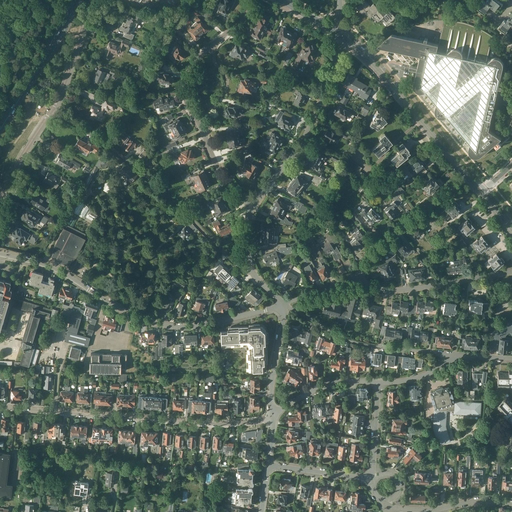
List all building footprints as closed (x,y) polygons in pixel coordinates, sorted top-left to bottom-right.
[(225,15),(228,7),(231,8),(234,0),(220,0),(218,6),(220,6),(217,13),(221,14),(224,15),(225,15)] [(370,7),(369,6),(367,4),(368,3),(365,0),(364,0),(360,4),(360,5),(357,7),(359,10),(358,11),(362,15),(364,12),(365,12),(366,11),(365,11),(368,9),(367,9),(370,7)] [(485,14),(491,7),(497,12),(503,4),(497,0),(486,0),(485,2),(483,1),(477,8),(485,14)] [(373,16),(374,15),(376,13),(376,12),(378,10),(376,7),(373,3),(369,6),(370,7),(367,9),(368,9),(365,11),(366,11),(367,13),(366,14),(370,18),(373,15),(373,16)] [(381,19),(382,18),(384,16),(386,14),(386,13),(384,11),(384,10),(381,7),(378,10),(376,12),(376,13),(374,15),(375,17),(375,18),(378,22),(381,19)] [(400,12),(404,17),(409,13),(404,8),(400,12)] [(390,10),(386,13),(386,14),(384,16),(382,18),(384,20),(383,21),(386,25),(389,22),(391,21),(390,21),(393,19),(393,18),(394,17),(392,14),(390,10)] [(126,23),(133,26),(137,28),(140,21),(144,22),(146,17),(137,13),(135,18),(129,16),(126,23)] [(255,26),(255,27),(259,29),(259,28),(264,30),(264,31),(268,33),(268,35),(270,36),(273,31),(270,29),(264,27),(265,26),(266,27),(268,23),(267,22),(268,19),(267,18),(268,16),(265,15),(264,16),(259,14),(258,14),(256,18),(258,19),(254,26),(255,26)] [(508,18),(507,20),(506,21),(504,19),(498,27),(506,33),(511,25),(511,15),(510,18),(508,18)] [(194,25),(202,34),(205,32),(209,28),(204,22),(203,23),(198,17),(195,20),(197,22),(194,25)] [(378,46),(383,47),(420,56),(418,66),(410,65),(409,68),(417,70),(416,73),(414,83),(414,84),(414,85),(414,86),(414,87),(415,88),(415,89),(416,90),(417,91),(418,91),(419,92),(420,92),(421,92),(422,92),(423,92),(424,92),(425,91),(426,91),(437,104),(436,109),(435,109),(435,110),(435,111),(436,111),(436,112),(436,113),(436,114),(437,114),(437,115),(438,116),(439,116),(439,117),(440,117),(441,117),(442,117),(442,118),(443,118),(444,118),(444,117),(445,117),(446,117),(447,117),(447,116),(470,143),(469,148),(469,149),(469,150),(469,151),(469,152),(470,153),(470,154),(471,155),(472,156),(473,156),(474,157),(475,157),(476,157),(477,157),(478,157),(479,157),(480,157),(480,156),(481,155),(495,144),(497,146),(499,144),(497,142),(502,138),(489,130),(498,88),(501,89),(502,86),(499,85),(503,67),(503,66),(503,65),(503,64),(503,63),(503,62),(502,62),(502,61),(502,60),(501,60),(500,59),(499,58),(498,58),(497,58),(496,58),(495,58),(494,58),(493,58),(492,59),(491,59),(487,63),(486,62),(492,36),(489,34),(488,33),(486,32),(483,30),(481,29),(478,28),(476,27),(472,25),(470,25),(468,24),(465,23),(461,22),(458,21),(455,21),(453,20),(450,20),(444,19),(439,44),(427,42),(428,39),(425,38),(424,41),(392,34),(390,35),(388,37),(386,39),(384,40),(381,43),(379,44),(378,46)] [(126,23),(122,22),(119,29),(127,32),(125,37),(132,40),(134,35),(130,33),(133,26),(126,23)] [(202,34),(194,25),(191,27),(189,25),(186,27),(191,33),(190,34),(195,40),(199,37),(202,34)] [(283,42),(290,31),(287,30),(285,29),(286,29),(286,28),(286,27),(285,27),(285,26),(284,26),(283,26),(283,27),(282,27),(279,32),(280,32),(275,41),(276,41),(275,43),(278,45),(280,40),(283,42)] [(259,29),(255,27),(253,30),(249,28),(247,33),(252,35),(252,36),(256,38),(257,37),(260,39),(262,34),(263,34),(264,31),(264,30),(259,28),(259,29)] [(290,31),(283,42),(287,44),(286,47),(285,49),(288,50),(294,40),(297,35),(297,34),(297,33),(296,33),(296,32),(295,32),(294,32),(294,33),(293,34),(292,33),(290,31)] [(110,42),(106,50),(103,59),(108,61),(111,52),(112,52),(113,53),(115,54),(116,54),(117,54),(119,51),(122,52),(124,45),(129,47),(131,44),(122,40),(120,46),(110,42)] [(176,44),(175,46),(172,50),(174,51),(171,56),(170,57),(170,58),(171,58),(171,59),(172,59),(173,59),(174,59),(175,57),(176,57),(180,59),(180,58),(181,59),(185,53),(184,53),(185,52),(183,51),(179,48),(181,47),(176,44)] [(263,52),(265,48),(257,44),(255,47),(263,52)] [(301,50),(292,66),(298,69),(304,59),(306,60),(310,62),(313,58),(314,58),(315,58),(316,57),(316,56),(316,55),(316,54),(315,54),(317,50),(316,48),(315,48),(315,47),(312,45),(311,46),(308,44),(306,48),(305,47),(304,50),(303,50),(303,51),(301,50)] [(236,45),(231,52),(231,53),(230,55),(233,57),(234,56),(235,55),(243,60),(246,54),(249,55),(251,52),(245,48),(239,45),(238,46),(236,45)] [(290,51),(283,61),(287,63),(293,53),(290,51)] [(98,70),(94,80),(96,81),(96,82),(98,83),(98,82),(105,85),(107,81),(103,79),(104,76),(108,78),(110,74),(102,71),(102,70),(100,69),(99,70),(98,70)] [(165,82),(173,83),(174,80),(171,79),(172,77),(169,76),(170,74),(162,73),(162,75),(158,75),(157,78),(162,79),(161,84),(165,84),(165,82)] [(349,74),(343,84),(347,86),(348,85),(350,86),(350,87),(354,89),(358,81),(354,79),(355,78),(349,74)] [(245,79),(244,81),(241,80),(240,84),(239,84),(238,88),(239,89),(242,90),(241,93),(245,94),(245,92),(251,93),(252,86),(258,87),(259,83),(248,81),(249,80),(245,79)] [(358,81),(354,89),(358,91),(357,92),(360,93),(360,94),(359,97),(365,100),(366,98),(369,93),(370,90),(367,88),(367,86),(365,85),(360,82),(358,81)] [(306,94),(298,91),(294,103),(295,104),(295,105),(299,106),(300,105),(301,106),(306,94)] [(161,98),(161,97),(161,96),(160,96),(159,96),(158,96),(158,97),(157,97),(157,98),(153,99),(153,100),(155,108),(160,107),(161,109),(163,108),(163,110),(167,109),(167,108),(174,106),(172,100),(171,101),(170,98),(162,100),(162,98),(161,98)] [(343,96),(340,102),(345,105),(348,99),(343,96)] [(93,112),(91,116),(89,119),(94,121),(96,118),(103,121),(105,117),(102,116),(105,109),(108,111),(109,108),(114,110),(116,105),(105,100),(102,107),(103,108),(102,110),(95,107),(92,107),(91,110),(93,112)] [(364,105),(361,110),(364,112),(363,114),(368,117),(371,110),(369,109),(370,108),(364,105)] [(238,108),(228,106),(227,110),(226,110),(226,111),(225,110),(225,111),(224,111),(223,111),(223,112),(223,113),(224,113),(224,114),(225,114),(225,115),(226,115),(226,116),(231,117),(231,116),(237,117),(237,116),(237,115),(238,113),(237,113),(237,112),(242,113),(243,109),(238,108)] [(336,110),(334,113),(341,117),(341,118),(341,119),(341,120),(342,121),(343,121),(344,121),(344,120),(345,119),(347,116),(352,119),(354,115),(347,111),(339,106),(337,110),(336,110)] [(369,124),(377,129),(378,130),(378,129),(378,128),(387,121),(386,121),(381,114),(382,114),(382,113),(377,110),(375,114),(372,118),(369,124)] [(292,116),(285,111),(284,113),(280,111),(278,115),(281,117),(278,122),(279,122),(278,124),(284,127),(285,126),(289,128),(289,127),(290,127),(292,124),(291,123),(292,122),(289,121),(288,120),(289,118),(290,119),(292,116)] [(171,128),(173,131),(182,126),(183,124),(182,123),(181,123),(178,119),(174,122),(173,121),(171,122),(170,121),(162,125),(165,131),(168,129),(171,128)] [(182,126),(173,131),(175,135),(172,137),(173,140),(181,135),(181,136),(186,133),(184,129),(185,128),(184,126),(183,127),(182,126)] [(232,131),(227,132),(227,137),(227,138),(227,140),(228,140),(239,139),(238,134),(241,133),(241,130),(232,131)] [(324,135),(324,136),(327,139),(332,142),(334,143),(340,134),(336,132),(335,133),(331,131),(330,133),(327,131),(326,132),(325,132),(324,132),(324,133),(323,133),(324,134),(324,135)] [(279,146),(280,146),(283,140),(280,138),(281,137),(280,137),(272,132),(269,136),(271,137),(269,140),(278,146),(279,146)] [(353,138),(342,132),(340,135),(352,141),(353,138)] [(125,133),(120,139),(124,141),(121,145),(125,148),(124,148),(128,151),(129,149),(131,150),(132,149),(131,148),(133,146),(136,148),(139,144),(135,141),(134,142),(130,140),(127,138),(129,135),(125,133)] [(381,141),(372,149),(375,152),(378,155),(377,156),(378,156),(389,147),(388,146),(392,143),(389,139),(385,134),(384,133),(380,136),(381,137),(379,138),(378,138),(379,139),(379,138),(381,141)] [(75,146),(87,153),(90,148),(93,150),(92,151),(95,153),(99,147),(88,141),(87,143),(79,139),(75,146)] [(228,140),(228,141),(227,142),(228,144),(229,144),(230,148),(235,147),(236,147),(244,145),(243,142),(239,143),(239,139),(228,140)] [(278,146),(269,140),(268,143),(265,141),(261,148),(261,149),(261,150),(261,151),(262,151),(263,152),(264,151),(265,151),(266,149),(273,154),(274,152),(275,152),(278,146)] [(409,150),(403,143),(397,148),(399,151),(390,159),(393,162),(394,162),(396,166),(408,157),(407,156),(410,153),(408,151),(409,150)] [(174,152),(172,148),(162,153),(163,156),(174,152)] [(194,154),(193,154),(191,150),(189,151),(188,149),(181,152),(182,154),(176,157),(178,160),(180,159),(182,163),(185,162),(186,162),(187,162),(188,161),(195,157),(196,157),(196,156),(196,155),(196,154),(195,154),(194,154)] [(144,163),(148,158),(146,157),(148,153),(144,150),(141,154),(140,154),(138,157),(143,160),(142,161),(144,163)] [(312,156),(311,157),(321,163),(323,160),(325,161),(327,158),(321,154),(322,154),(320,153),(315,150),(313,154),(312,153),(311,155),(312,156)] [(59,154),(54,162),(68,170),(71,164),(78,168),(80,165),(70,158),(69,160),(59,154)] [(311,157),(311,158),(309,157),(308,159),(309,160),(307,164),(311,167),(311,166),(313,168),(313,167),(319,171),(320,171),(321,171),(322,169),(321,168),(319,167),(321,163),(311,157)] [(96,166),(99,168),(118,165),(117,161),(105,163),(100,158),(95,166),(96,166)] [(238,169),(239,170),(238,171),(244,175),(245,174),(251,164),(248,163),(249,160),(246,158),(242,166),(240,165),(239,166),(240,166),(238,169)] [(417,158),(406,167),(408,169),(412,167),(414,169),(414,168),(416,171),(423,166),(423,165),(423,164),(422,162),(420,162),(417,158)] [(251,164),(245,174),(246,175),(248,176),(253,179),(255,175),(254,174),(257,167),(251,164)] [(131,182),(132,181),(137,176),(124,165),(119,172),(131,182)] [(353,174),(355,177),(360,171),(362,168),(358,166),(353,174)] [(82,187),(80,191),(82,192),(83,193),(96,172),(93,170),(92,170),(82,187)] [(203,171),(191,177),(190,176),(188,177),(190,181),(192,180),(194,184),(196,183),(207,178),(206,177),(207,177),(206,174),(205,175),(203,171)] [(43,181),(56,188),(61,180),(66,183),(68,180),(62,176),(60,179),(48,172),(43,181)] [(358,180),(360,183),(366,175),(363,173),(358,180)] [(322,179),(315,175),(312,181),(319,185),(322,179)] [(360,183),(363,186),(370,178),(366,175),(360,183)] [(292,182),(302,190),(305,186),(306,187),(308,184),(300,177),(298,176),(295,178),(294,178),(292,181),(292,182)] [(426,189),(436,180),(434,177),(432,177),(431,178),(430,178),(428,177),(421,183),(426,189)] [(207,179),(207,178),(196,183),(198,187),(196,188),(197,191),(210,185),(208,181),(209,181),(208,178),(207,179)] [(436,180),(426,189),(431,194),(438,188),(436,186),(437,185),(438,184),(439,182),(436,180)] [(302,190),(292,182),(291,182),(289,184),(290,185),(287,188),(289,190),(289,191),(297,197),(300,194),(298,193),(302,190)] [(400,187),(392,195),(395,199),(405,191),(400,187)] [(46,202),(35,196),(31,202),(42,209),(44,206),(47,208),(49,204),(51,206),(53,202),(48,199),(46,202)] [(211,205),(213,208),(223,204),(221,200),(223,200),(221,196),(208,203),(209,206),(211,205)] [(274,206),(274,207),(282,211),(284,207),(289,210),(292,205),(285,202),(284,203),(282,202),(277,199),(275,203),(274,203),(273,205),(274,206)] [(297,202),(290,199),(289,202),(294,204),(293,205),(298,208),(297,210),(303,213),(306,207),(305,207),(298,203),(296,202),(297,202)] [(85,219),(86,217),(90,210),(91,208),(77,200),(71,210),(85,219)] [(399,204),(395,200),(384,209),(390,218),(390,217),(392,218),(394,216),(394,214),(392,212),(394,210),(392,209),(396,206),(399,204)] [(459,212),(460,211),(456,207),(457,206),(458,204),(455,201),(454,201),(453,202),(452,202),(449,205),(444,209),(440,213),(447,222),(454,216),(454,217),(455,216),(454,215),(455,214),(456,215),(459,211),(459,212)] [(223,204),(213,208),(215,212),(213,213),(214,216),(227,210),(226,207),(225,208),(223,204)] [(271,209),(272,210),(270,214),(275,216),(275,215),(281,218),(280,222),(292,225),(292,222),(287,221),(287,220),(284,216),(282,216),(284,211),(282,211),(274,207),(272,207),(271,209)] [(379,217),(371,208),(367,212),(364,209),(362,208),(359,210),(361,212),(360,212),(366,219),(368,221),(371,224),(375,220),(376,222),(378,220),(378,221),(379,220),(379,219),(380,218),(379,217)] [(97,215),(90,210),(86,217),(93,221),(97,215)] [(33,225),(34,226),(39,218),(27,211),(25,214),(24,213),(22,217),(23,218),(22,218),(30,223),(29,225),(32,227),(33,225)] [(355,213),(352,215),(358,223),(359,223),(359,224),(363,222),(358,216),(358,217),(355,213)] [(474,227),(471,223),(470,224),(470,223),(472,222),(468,218),(467,219),(464,222),(463,222),(461,224),(458,226),(459,227),(456,229),(459,233),(460,232),(463,236),(466,234),(466,235),(469,232),(469,233),(470,232),(470,231),(474,227)] [(218,219),(212,222),(213,222),(213,224),(215,227),(217,226),(218,229),(216,229),(217,233),(220,232),(222,236),(227,233),(228,235),(233,232),(232,230),(233,228),(231,225),(230,225),(229,223),(221,227),(220,225),(221,224),(219,221),(218,219)] [(53,251),(53,253),(51,257),(52,259),(57,261),(58,261),(62,263),(62,264),(67,266),(69,266),(69,265),(71,262),(73,261),(75,258),(76,258),(85,239),(84,238),(85,234),(67,225),(65,229),(63,228),(54,247),(53,251)] [(184,239),(192,231),(189,228),(186,226),(184,228),(179,233),(184,239)] [(277,228),(275,228),(268,227),(268,226),(263,226),(262,231),(261,231),(261,235),(274,236),(274,232),(277,232),(277,228)] [(409,233),(408,234),(409,234),(413,239),(414,240),(414,239),(418,235),(421,237),(424,234),(422,232),(422,231),(422,232),(423,231),(422,231),(418,226),(419,226),(418,226),(413,231),(412,230),(412,231),(411,231),(410,231),(409,231),(409,233)] [(18,242),(21,244),(24,238),(26,239),(29,234),(22,230),(21,230),(16,227),(14,230),(11,234),(15,236),(13,240),(18,242)] [(353,234),(355,238),(355,237),(360,244),(361,244),(366,240),(362,234),(365,232),(361,227),(359,229),(357,227),(353,230),(354,230),(351,232),(353,234)] [(301,237),(306,238),(312,236),(308,229),(304,228),(301,237)] [(327,237),(336,254),(339,253),(336,246),(334,247),(332,245),(339,241),(334,234),(335,233),(334,232),(334,233),(332,229),(324,234),(326,238),(327,237)] [(38,236),(32,232),(29,237),(35,241),(38,236)] [(274,243),(274,249),(286,247),(285,244),(279,244),(276,244),(276,240),(274,240),(274,236),(261,235),(261,238),(262,238),(262,243),(261,244),(265,244),(265,243),(267,243),(274,243)] [(312,236),(306,238),(300,242),(302,245),(308,242),(308,243),(309,242),(318,259),(322,256),(317,247),(316,245),(312,236)] [(485,241),(482,237),(482,236),(477,240),(477,239),(473,242),(473,243),(471,245),(474,249),(477,246),(477,248),(475,250),(477,252),(479,250),(481,252),(483,249),(484,250),(485,249),(489,246),(485,241),(485,240),(485,241)] [(327,237),(326,238),(319,242),(321,245),(321,246),(322,247),(326,254),(332,250),(334,253),(332,254),(335,261),(339,259),(336,254),(327,237)] [(353,239),(348,242),(346,239),(344,241),(350,248),(353,246),(357,251),(363,247),(361,244),(360,244),(355,237),(355,238),(353,239)] [(417,251),(414,247),(413,246),(410,250),(408,247),(405,244),(403,242),(397,247),(401,252),(401,253),(402,254),(403,254),(406,257),(409,254),(412,251),(415,253),(417,251)] [(286,247),(274,249),(274,252),(266,255),(266,256),(263,257),(264,258),(263,259),(265,262),(265,263),(267,266),(271,264),(270,262),(275,261),(278,267),(277,268),(277,269),(280,267),(280,265),(279,260),(277,255),(280,254),(280,255),(290,254),(290,253),(292,253),(291,247),(286,247)] [(488,260),(484,263),(487,268),(491,265),(494,270),(497,267),(500,265),(503,263),(502,263),(504,261),(501,258),(499,259),(499,258),(500,258),(496,254),(492,258),(491,257),(488,260)] [(382,272),(382,273),(391,269),(389,265),(393,263),(396,261),(397,262),(400,260),(396,255),(393,257),(386,261),(387,262),(385,263),(381,265),(379,266),(380,270),(381,272),(382,272)] [(304,268),(305,270),(306,271),(306,272),(307,274),(308,275),(310,281),(312,280),(313,280),(314,280),(314,279),(315,278),(312,271),(312,270),(311,269),(311,268),(314,267),(308,256),(305,258),(309,265),(306,266),(304,267),(304,268)] [(425,263),(420,257),(417,259),(423,265),(425,263)] [(428,258),(426,260),(432,267),(434,265),(428,258)] [(292,289),(295,283),(297,280),(296,280),(297,277),(289,272),(294,263),(289,260),(280,265),(280,267),(277,269),(278,273),(283,269),(288,271),(285,277),(286,277),(283,283),(292,289)] [(461,260),(454,262),(454,264),(454,265),(456,273),(464,272),(462,265),(462,264),(465,263),(464,263),(463,260),(462,261),(461,260)] [(447,272),(446,272),(447,274),(448,274),(448,275),(456,273),(454,265),(454,264),(454,262),(454,261),(450,262),(450,265),(450,267),(446,267),(447,272)] [(316,268),(322,279),(323,279),(324,279),(325,279),(325,278),(328,277),(328,276),(329,276),(329,275),(328,274),(323,265),(321,263),(319,264),(321,266),(316,268)] [(226,283),(232,276),(220,264),(215,270),(215,271),(221,277),(220,278),(226,283)] [(421,269),(417,270),(418,279),(419,279),(419,280),(421,279),(422,279),(426,278),(425,276),(425,271),(424,267),(421,268),(421,269)] [(393,272),(391,269),(382,273),(382,274),(382,275),(383,276),(384,276),(385,280),(387,279),(392,277),(395,275),(394,272),(393,272)] [(417,279),(418,279),(417,270),(413,270),(412,269),(409,269),(409,273),(410,278),(410,281),(415,280),(417,280),(417,279)] [(30,284),(40,287),(41,282),(41,281),(43,274),(32,271),(30,279),(31,280),(30,284)] [(209,271),(204,279),(207,281),(212,273),(209,271)] [(233,287),(231,290),(230,291),(232,293),(228,298),(230,300),(233,297),(238,292),(236,290),(239,287),(236,284),(239,281),(233,275),(232,276),(226,283),(229,286),(230,285),(233,287)] [(49,284),(48,284),(45,294),(47,295),(47,294),(51,295),(54,284),(53,284),(54,279),(51,278),(49,278),(48,282),(49,283),(49,284)] [(0,328),(0,329),(2,322),(3,322),(4,321),(4,319),(5,318),(4,318),(9,300),(8,299),(9,297),(10,298),(12,290),(9,289),(11,282),(0,279),(0,328)] [(178,280),(175,284),(183,289),(185,284),(178,280)] [(41,282),(40,287),(39,292),(45,294),(48,284),(41,282)] [(60,289),(58,298),(61,299),(62,297),(65,298),(67,289),(65,288),(64,288),(62,288),(62,290),(60,289)] [(73,291),(71,290),(70,290),(69,290),(68,290),(67,289),(65,298),(68,299),(68,301),(71,301),(73,293),(72,293),(73,291)] [(252,289),(245,298),(255,306),(257,306),(263,298),(260,295),(252,289)] [(168,298),(162,308),(168,311),(173,302),(175,299),(170,296),(168,298)] [(209,301),(206,301),(206,299),(206,298),(204,297),(203,298),(202,299),(199,299),(199,298),(197,297),(197,298),(196,300),(194,305),(193,304),(191,308),(193,309),(203,312),(203,313),(203,314),(205,314),(206,309),(204,308),(205,304),(208,305),(209,301)] [(240,302),(233,297),(231,300),(238,306),(240,302)] [(347,310),(344,309),(340,322),(343,323),(345,316),(354,319),(355,315),(359,316),(361,307),(357,306),(359,299),(350,297),(347,310)] [(489,303),(482,302),(482,301),(482,299),(480,299),(480,298),(479,298),(479,299),(477,298),(477,300),(474,300),(469,300),(468,304),(470,304),(469,312),(473,313),(473,310),(475,310),(475,312),(481,312),(481,310),(488,310),(489,303)] [(30,312),(25,332),(20,346),(22,347),(23,348),(23,349),(24,349),(20,362),(14,362),(14,366),(25,367),(26,366),(29,366),(33,367),(33,365),(34,366),(39,350),(35,349),(36,343),(36,342),(32,341),(39,317),(48,319),(50,313),(51,314),(52,310),(14,299),(12,307),(30,312)] [(442,304),(441,306),(440,314),(445,315),(445,313),(449,313),(449,315),(455,316),(456,308),(454,308),(455,303),(455,301),(454,300),(454,299),(452,299),(452,300),(450,300),(450,302),(444,301),(444,304),(442,304)] [(340,322),(344,309),(341,308),(341,307),(338,307),(339,302),(332,300),(331,305),(325,304),(323,312),(338,316),(338,318),(339,319),(338,322),(340,322)] [(381,329),(382,323),(383,317),(378,316),(380,310),(375,308),(375,306),(372,305),(373,301),(366,300),(363,313),(367,314),(366,315),(372,316),(371,320),(376,321),(374,328),(381,329)] [(424,310),(430,311),(429,313),(436,314),(437,307),(433,306),(433,301),(428,300),(428,301),(425,300),(425,303),(424,310)] [(398,311),(399,311),(407,312),(407,315),(410,315),(411,312),(412,309),(411,309),(407,308),(408,302),(403,301),(403,302),(400,302),(400,304),(398,311)] [(424,313),(424,310),(425,303),(422,303),(423,302),(417,301),(416,307),(412,306),(411,309),(412,309),(411,312),(416,313),(416,312),(424,313)] [(84,302),(84,305),(85,306),(86,306),(86,307),(85,311),(84,314),(88,316),(87,319),(92,320),(93,318),(96,310),(97,306),(87,302),(86,303),(85,302),(84,302)] [(215,306),(214,307),(214,309),(216,310),(217,310),(217,311),(221,310),(221,311),(225,310),(225,309),(228,309),(227,302),(216,304),(216,305),(215,306)] [(398,311),(400,304),(392,302),(391,308),(387,307),(385,314),(389,315),(389,312),(398,314),(399,311),(398,311)] [(186,311),(187,305),(179,303),(177,314),(183,316),(185,311),(186,311)] [(73,307),(72,311),(83,314),(84,314),(85,311),(80,309),(80,308),(79,308),(73,306),(73,307)] [(70,320),(64,341),(75,343),(82,345),(88,347),(90,337),(77,334),(82,315),(72,312),(70,320)] [(102,327),(111,330),(120,332),(120,331),(123,320),(116,318),(117,318),(115,317),(112,316),(111,318),(105,316),(104,320),(103,319),(103,321),(104,321),(102,327)] [(87,331),(86,335),(91,337),(96,320),(93,318),(92,320),(91,324),(89,324),(87,331)] [(499,333),(499,336),(505,337),(508,333),(511,336),(511,319),(511,320),(510,321),(509,324),(505,327),(506,329),(501,333),(499,333)] [(239,348),(246,347),(264,327),(263,327),(262,326),(261,326),(260,326),(260,324),(252,324),(249,325),(249,326),(239,327),(239,348)] [(394,333),(388,332),(388,330),(384,329),(385,326),(382,326),(380,333),(384,334),(384,337),(386,337),(386,340),(388,340),(388,341),(389,341),(393,341),(393,340),(394,333)] [(228,328),(228,329),(227,329),(227,331),(220,331),(221,348),(239,348),(239,327),(229,327),(228,327),(228,328)] [(266,343),(267,343),(268,343),(268,342),(268,332),(266,332),(266,331),(266,330),(265,329),(265,328),(264,328),(264,327),(246,347),(246,354),(267,353),(266,343)] [(419,342),(419,341),(420,334),(414,333),(414,330),(410,330),(411,327),(407,327),(407,329),(406,334),(411,334),(410,338),(413,338),(412,341),(414,341),(415,341),(419,342)] [(290,332),(289,337),(290,337),(290,338),(295,340),(296,339),(297,339),(297,341),(296,341),(295,342),(294,342),(293,345),(298,346),(300,340),(302,333),(302,331),(297,330),(298,329),(293,328),(293,329),(291,328),(290,332)] [(406,334),(407,329),(403,328),(403,332),(395,330),(394,333),(393,340),(400,341),(401,335),(406,336),(406,334)] [(419,341),(426,342),(427,335),(432,336),(433,328),(430,328),(429,332),(421,331),(420,334),(419,341)] [(498,339),(499,336),(499,333),(498,333),(497,331),(494,330),(493,332),(491,349),(496,350),(497,339),(498,339)] [(300,340),(298,346),(302,347),(303,345),(300,344),(301,340),(304,341),(304,342),(309,343),(312,333),(307,332),(307,333),(302,331),(302,333),(300,340)] [(141,342),(148,342),(148,332),(145,332),(145,333),(141,333),(140,333),(139,334),(139,336),(140,337),(141,337),(141,342)] [(150,332),(148,332),(148,342),(155,342),(155,338),(156,338),(156,333),(154,333),(150,333),(150,332)] [(159,346),(159,356),(162,356),(162,352),(162,347),(164,347),(169,347),(169,345),(171,346),(171,339),(173,339),(173,335),(171,335),(171,334),(162,334),(162,337),(162,338),(162,342),(159,342),(159,346)] [(444,347),(445,337),(444,337),(444,336),(442,336),(441,336),(436,336),(436,343),(437,343),(437,346),(439,346),(439,347),(444,347)] [(505,337),(499,336),(498,339),(499,339),(499,340),(499,341),(499,344),(499,345),(499,346),(499,347),(498,352),(506,353),(506,352),(507,348),(509,349),(510,341),(508,340),(507,340),(508,338),(508,337),(505,337)] [(327,341),(328,339),(319,337),(317,343),(317,342),(316,344),(317,344),(316,346),(317,347),(316,349),(320,350),(320,348),(321,348),(323,348),(323,350),(324,351),(327,341)] [(453,338),(445,337),(444,347),(448,348),(449,347),(451,347),(451,344),(452,344),(453,338)] [(471,349),(472,338),(467,337),(467,339),(463,339),(462,340),(462,341),(463,342),(463,343),(464,343),(464,348),(465,348),(465,349),(467,349),(468,348),(471,349)] [(477,338),(472,338),(471,349),(474,349),(474,350),(476,350),(477,349),(480,349),(480,340),(477,340),(477,338)] [(327,341),(324,351),(334,354),(336,347),(335,347),(336,345),(334,345),(335,343),(330,341),(330,340),(328,339),(327,341)] [(69,356),(69,358),(73,359),(73,357),(79,358),(80,353),(82,354),(83,352),(80,351),(81,349),(74,347),(72,346),(69,356)] [(287,350),(285,361),(297,363),(298,359),(301,360),(302,356),(303,348),(298,347),(298,349),(298,352),(294,351),(293,351),(288,350),(287,350)] [(99,354),(99,353),(91,353),(90,362),(89,362),(89,371),(121,372),(121,369),(126,369),(127,354),(120,354),(111,354),(99,354)] [(267,362),(267,360),(267,353),(246,354),(247,372),(266,371),(266,363),(267,363),(267,362)] [(381,361),(384,361),(384,355),(382,354),(374,353),(374,354),(371,353),(370,358),(371,358),(370,361),(372,361),(372,359),(374,360),(373,363),(381,364),(381,361)] [(344,354),(342,354),(340,354),(340,356),(339,356),(339,358),(337,358),(337,361),(332,360),(331,367),(331,368),(335,369),(336,368),(336,367),(342,368),(342,362),(344,362),(345,359),(343,359),(344,354)] [(388,355),(384,355),(384,361),(387,361),(387,365),(398,366),(398,363),(399,356),(395,356),(388,355)] [(357,370),(358,358),(354,358),(354,356),(351,356),(351,361),(349,360),(349,365),(350,365),(350,368),(353,369),(353,370),(357,370)] [(401,367),(409,368),(410,357),(403,357),(399,356),(398,363),(402,363),(401,367)] [(358,358),(357,370),(362,370),(362,368),(365,368),(365,365),(364,365),(365,357),(362,357),(362,358),(358,358)] [(423,359),(410,357),(409,368),(414,368),(415,367),(422,367),(422,366),(422,365),(422,364),(423,359)] [(314,366),(308,366),(309,378),(311,378),(311,379),(316,379),(316,378),(318,378),(317,374),(316,374),(316,370),(315,370),(314,366)] [(302,379),(301,378),(302,376),(298,374),(297,374),(295,372),(293,370),(292,371),(289,369),(287,372),(287,373),(284,378),(288,380),(288,382),(291,384),(293,384),(297,386),(302,379)] [(497,388),(498,388),(502,388),(508,388),(508,389),(511,388),(511,370),(509,370),(508,374),(498,373),(498,372),(497,388)] [(466,383),(466,371),(458,371),(458,383),(466,383)] [(477,390),(477,380),(479,380),(479,379),(482,379),(482,382),(486,383),(487,371),(486,371),(483,371),(483,373),(473,373),(472,390),(477,390)] [(44,375),(44,389),(51,389),(52,376),(44,375)] [(29,386),(29,395),(30,395),(30,398),(36,398),(36,394),(38,394),(38,389),(34,389),(34,386),(29,386)] [(416,398),(423,397),(422,393),(421,393),(421,391),(420,391),(420,387),(417,387),(417,386),(411,386),(409,386),(409,394),(411,394),(412,398),(412,399),(416,399),(416,398)] [(450,393),(448,387),(443,389),(442,387),(440,388),(438,389),(438,388),(435,389),(436,391),(430,393),(432,399),(431,399),(432,403),(433,403),(435,408),(434,408),(434,410),(433,428),(438,445),(450,441),(449,437),(445,426),(446,411),(454,411),(454,414),(480,415),(481,403),(454,401),(453,402),(451,397),(452,397),(451,393),(450,393)] [(357,394),(357,395),(355,394),(355,396),(348,395),(347,401),(354,402),(355,398),(367,399),(369,399),(369,395),(367,395),(366,395),(367,390),(366,388),(365,389),(359,388),(358,388),(357,389),(356,393),(357,394)] [(19,399),(21,399),(22,389),(19,389),(19,390),(11,390),(10,399),(15,399),(15,400),(16,400),(17,401),(17,400),(18,400),(18,399),(19,399)] [(387,402),(387,405),(390,405),(390,406),(393,406),(393,402),(398,402),(398,396),(398,393),(395,393),(396,392),(389,391),(389,393),(387,393),(387,399),(389,399),(389,402),(387,402)] [(204,393),(204,401),(203,401),(202,412),(203,412),(203,413),(206,413),(206,412),(207,412),(210,412),(211,400),(211,393),(204,393)] [(145,407),(146,396),(146,395),(139,394),(139,396),(138,396),(138,406),(141,407),(142,407),(141,408),(145,408),(145,407)] [(153,397),(152,408),(159,408),(160,396),(160,395),(156,394),(153,394),(153,397)] [(160,395),(160,396),(159,408),(159,410),(163,410),(163,409),(163,408),(166,409),(169,409),(170,398),(167,398),(167,395),(160,395)] [(507,397),(495,408),(496,408),(496,407),(504,415),(501,417),(511,428),(510,428),(511,429),(511,427),(511,402),(510,401),(511,400),(507,397)] [(234,412),(240,412),(240,408),(242,408),(242,403),(241,403),(241,400),(238,400),(237,400),(235,400),(234,403),(233,403),(233,408),(234,408),(234,412)] [(259,403),(250,403),(249,411),(250,411),(250,412),(254,412),(254,409),(259,409),(259,408),(259,407),(259,406),(259,403)] [(313,413),(313,417),(314,417),(317,417),(317,418),(321,418),(321,405),(314,406),(314,408),(312,408),(313,412),(312,412),(312,413),(313,413)] [(331,426),(332,420),(332,417),(332,416),(330,416),(330,413),(330,408),(328,408),(328,405),(321,405),(321,418),(326,418),(326,417),(328,417),(328,427),(331,426)] [(334,416),(332,416),(332,417),(332,420),(336,421),(339,421),(341,421),(342,420),(342,418),(342,417),(341,417),(342,410),(341,410),(341,409),(338,408),(339,405),(336,405),(335,409),(334,411),(335,412),(334,416)] [(298,411),(298,414),(299,423),(303,423),(303,421),(308,420),(307,414),(305,414),(305,411),(302,411),(298,411)] [(299,424),(299,423),(298,414),(293,414),(293,415),(293,417),(288,417),(289,422),(289,425),(292,424),(292,425),(299,424)] [(354,414),(353,423),(363,424),(364,416),(354,414)] [(2,420),(1,430),(1,434),(8,435),(8,430),(9,430),(9,420),(6,420),(5,419),(4,419),(3,419),(2,419),(2,420)] [(392,425),(405,427),(406,423),(406,422),(408,422),(409,420),(407,419),(407,420),(402,419),(402,420),(401,420),(401,419),(397,419),(396,419),(393,419),(393,422),(392,422),(392,424),(392,425)] [(18,422),(17,432),(24,432),(25,423),(22,423),(22,422),(18,421),(18,422)] [(34,422),(33,433),(41,433),(42,423),(34,422)] [(52,436),(56,436),(57,423),(53,423),(52,424),(51,423),(50,427),(49,427),(49,430),(45,429),(45,434),(44,439),(46,440),(46,437),(52,437),(52,436)] [(57,423),(56,436),(60,437),(60,438),(60,439),(63,439),(63,438),(64,434),(65,431),(64,431),(64,428),(63,428),(63,424),(61,424),(57,423)] [(362,435),(363,424),(353,423),(351,433),(362,435)] [(70,437),(70,438),(70,440),(73,440),(73,438),(74,437),(78,438),(79,425),(78,425),(77,425),(76,425),(75,425),(71,425),(70,437)] [(79,426),(79,425),(78,438),(82,438),(82,442),(85,442),(86,438),(87,426),(83,426),(82,425),(80,425),(79,426)] [(405,427),(392,425),(391,432),(395,432),(395,433),(399,433),(400,433),(400,434),(404,434),(404,435),(407,435),(407,433),(405,432),(405,431),(405,427)] [(89,441),(89,442),(91,442),(91,444),(94,444),(94,442),(98,443),(98,440),(99,427),(98,426),(96,426),(95,427),(93,427),(92,433),(92,436),(89,436),(89,440),(89,441)] [(98,440),(98,443),(98,445),(101,445),(101,440),(105,440),(106,428),(106,427),(102,427),(102,428),(99,427),(98,440)] [(122,442),(126,443),(127,430),(123,430),(123,429),(123,428),(119,427),(119,429),(119,433),(118,433),(118,438),(118,444),(122,444),(122,442)] [(130,446),(133,446),(134,443),(134,439),(135,439),(135,434),(135,430),(135,429),(132,428),(131,430),(127,430),(126,443),(126,446),(130,446)] [(289,428),(289,430),(287,430),(286,431),(285,434),(287,434),(287,437),(288,438),(288,441),(289,441),(292,441),(292,440),(296,440),(296,437),(299,437),(299,436),(297,435),(298,429),(295,428),(289,428)] [(261,442),(262,430),(258,429),(257,429),(257,432),(255,432),(255,431),(243,433),(243,436),(245,436),(245,437),(256,436),(256,441),(261,442)] [(144,445),(148,446),(148,443),(149,431),(148,430),(146,430),(145,431),(141,431),(141,435),(140,440),(141,440),(140,444),(140,445),(144,446),(144,445)] [(158,453),(159,447),(159,445),(156,444),(157,441),(157,436),(157,432),(153,432),(152,430),(150,430),(149,431),(148,443),(148,446),(152,446),(152,448),(156,449),(155,451),(157,451),(156,453),(158,453)] [(163,433),(162,445),(167,446),(167,444),(170,444),(170,440),(173,440),(173,437),(171,437),(171,433),(170,432),(169,432),(168,432),(168,433),(163,433)] [(183,447),(183,436),(180,435),(180,434),(177,434),(177,435),(176,435),(175,446),(175,449),(179,449),(179,447),(183,447)] [(188,436),(187,446),(195,447),(196,437),(188,436)] [(201,437),(200,447),(200,450),(204,450),(207,450),(208,438),(205,437),(205,436),(202,436),(202,437),(201,437)] [(400,445),(399,446),(402,446),(403,439),(401,439),(391,437),(391,436),(389,436),(388,442),(393,443),(400,445)] [(222,449),(223,449),(224,445),(222,444),(222,443),(221,443),(221,437),(214,437),(213,437),(213,449),(222,449)] [(226,445),(224,445),(223,449),(223,453),(231,454),(232,446),(233,446),(233,444),(233,443),(231,443),(232,439),(227,439),(226,442),(226,445)] [(318,454),(320,444),(316,443),(317,441),(312,441),(312,443),(309,442),(309,444),(310,445),(310,446),(311,446),(309,452),(314,453),(314,455),(317,455),(318,454)] [(326,446),(324,456),(329,457),(329,455),(331,456),(333,447),(337,448),(337,443),(333,443),(333,444),(327,442),(326,446)] [(352,443),(350,455),(349,458),(350,458),(350,461),(354,462),(354,460),(361,461),(362,457),(359,457),(359,455),(358,455),(358,452),(359,452),(360,451),(360,450),(359,449),(359,448),(359,444),(352,443)] [(301,453),(303,452),(305,448),(304,446),(301,447),(301,444),(297,445),(286,447),(287,450),(289,450),(290,454),(294,453),(295,455),(299,454),(299,452),(300,452),(301,453)] [(346,454),(347,447),(348,447),(348,445),(345,444),(345,447),(339,446),(338,450),(339,450),(338,456),(338,458),(344,459),(345,454),(346,454)] [(403,460),(407,464),(411,460),(412,461),(415,458),(416,460),(421,455),(420,454),(420,453),(418,452),(419,451),(416,449),(413,446),(410,450),(408,448),(405,451),(407,453),(404,457),(405,458),(403,460)] [(242,451),(239,451),(239,455),(244,456),(244,457),(246,457),(246,459),(246,461),(251,461),(252,461),(252,458),(254,458),(255,460),(257,458),(256,456),(256,453),(257,453),(257,450),(238,447),(238,450),(242,451)] [(388,451),(387,456),(392,457),(392,458),(396,458),(399,460),(402,456),(400,455),(400,452),(400,448),(398,448),(399,447),(391,447),(391,448),(386,448),(386,451),(388,451)] [(0,494),(10,496),(12,485),(10,485),(13,459),(9,458),(9,454),(0,452),(0,494)] [(467,455),(466,467),(459,467),(458,483),(459,483),(459,484),(461,484),(461,487),(465,487),(466,484),(467,469),(470,469),(470,457),(470,456),(467,455)] [(497,474),(493,474),(493,477),(489,477),(488,487),(489,487),(489,489),(494,489),(494,488),(496,488),(497,476),(500,476),(500,468),(501,462),(499,462),(499,460),(495,460),(495,463),(497,463),(497,474)] [(237,467),(237,476),(244,477),(252,477),(252,473),(253,473),(254,471),(254,470),(253,469),(250,468),(249,469),(245,469),(245,466),(242,466),(237,467)] [(449,469),(449,470),(445,470),(444,484),(448,484),(448,485),(452,485),(453,473),(453,469),(452,468),(450,468),(449,469)] [(483,470),(476,470),(472,469),(471,485),(482,485),(483,470)] [(107,473),(105,484),(113,485),(114,479),(118,480),(119,472),(112,471),(112,473),(107,473)] [(416,473),(416,478),(416,482),(422,483),(422,484),(423,485),(427,485),(427,483),(429,483),(429,478),(431,478),(431,474),(429,474),(416,473)] [(252,481),(252,477),(244,477),(237,476),(237,483),(248,484),(249,485),(252,485),(253,484),(253,482),(252,481)] [(292,483),(293,483),(292,483),(291,480),(283,479),(281,481),(280,481),(280,482),(283,484),(282,486),(283,486),(282,488),(288,489),(288,488),(290,489),(289,492),(295,493),(296,487),(293,486),(292,486),(292,483)] [(75,484),(74,494),(87,495),(88,483),(76,481),(75,483),(75,484)] [(310,506),(311,498),(308,498),(309,486),(305,485),(303,485),(301,485),(299,498),(307,499),(307,505),(310,506)] [(314,494),(314,498),(313,500),(314,501),(317,501),(318,501),(319,498),(319,496),(323,496),(324,487),(321,487),(320,488),(316,487),(315,494),(314,494)] [(324,487),(323,496),(322,500),(331,501),(332,496),(331,496),(332,490),(327,489),(328,487),(324,487)] [(236,491),(236,497),(246,497),(251,497),(251,493),(252,493),(253,492),(253,490),(252,489),(249,489),(248,489),(236,489),(236,491)] [(346,492),(335,490),(334,500),(338,501),(338,503),(341,503),(341,502),(344,502),(344,500),(345,500),(346,492)] [(348,503),(350,503),(361,504),(361,499),(359,499),(359,498),(358,498),(359,493),(355,492),(355,493),(352,492),(351,496),(351,497),(348,497),(348,501),(348,503)] [(277,502),(282,503),(281,504),(287,505),(287,501),(286,501),(287,495),(281,494),(281,495),(278,495),(278,498),(278,499),(277,499),(276,499),(276,500),(275,500),(276,501),(276,502),(277,502)] [(233,503),(235,503),(247,504),(248,505),(251,505),(252,504),(252,502),(251,501),(251,497),(246,497),(236,497),(233,496),(233,503)] [(364,504),(361,504),(350,503),(349,511),(352,511),(352,510),(355,511),(360,511),(363,511),(363,508),(364,508),(364,504)]
